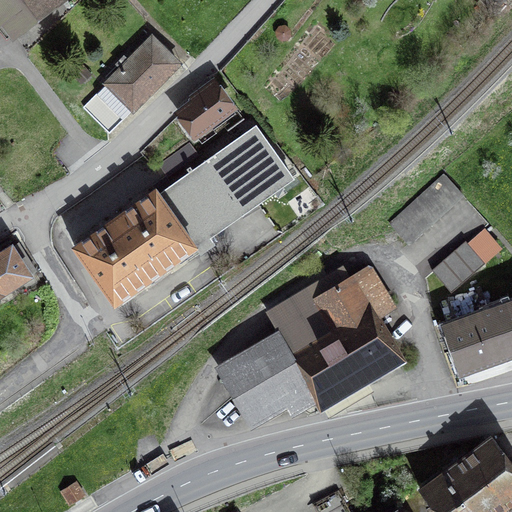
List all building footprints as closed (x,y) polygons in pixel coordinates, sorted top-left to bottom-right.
[(0,0),(0,30),(1,30),(10,41),(66,0),(0,0)] [(157,38),(107,89),(139,120),(189,69),(157,38)] [(191,153),(245,113),(225,86),(171,126),(191,153)] [(167,197),(209,255),(298,190),(255,132),(167,197)] [(86,256),(129,314),(209,255),(167,197),(86,256)] [(0,263),(0,310),(46,283),(26,249),(0,263)] [(322,411),(395,365),(340,276),(267,321),(281,343),(317,402),(322,411)] [(511,305),(463,322),(477,364),(511,352),(511,305)] [(281,343),(227,371),(256,425),(294,405),(298,412),(317,402),(281,343)] [(436,486),(456,511),(510,511),(511,511),(511,449),(501,435),(436,486)] [(319,505),(323,511),(352,511),(341,492),(319,505)]
